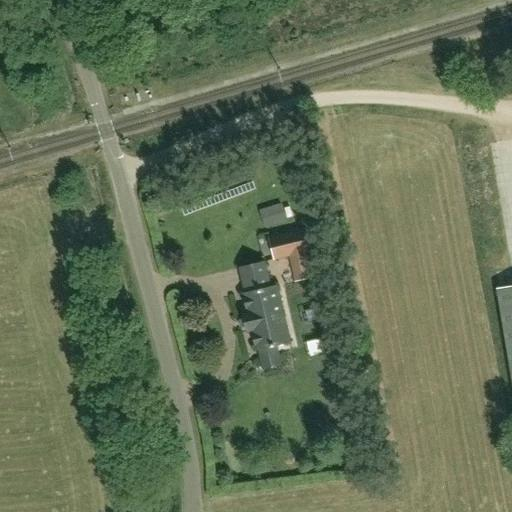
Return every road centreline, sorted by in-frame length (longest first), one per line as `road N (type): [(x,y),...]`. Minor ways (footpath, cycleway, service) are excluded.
road 1 (unclassified): [(119,169),(332,98),(511,106)]
road 2 (unclassified): [(193,511),(190,459),(119,169)]
road 3 (unclassified): [(119,169),(59,0)]
